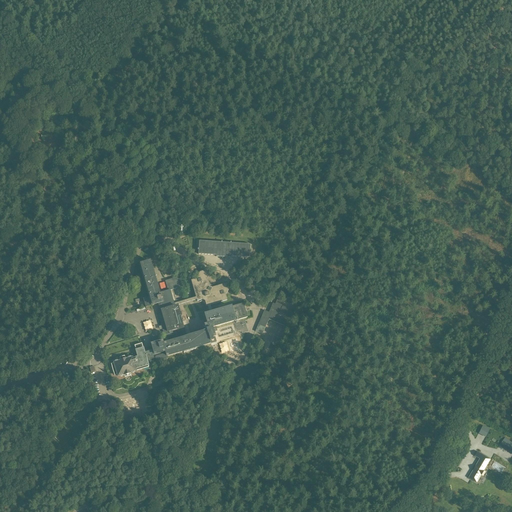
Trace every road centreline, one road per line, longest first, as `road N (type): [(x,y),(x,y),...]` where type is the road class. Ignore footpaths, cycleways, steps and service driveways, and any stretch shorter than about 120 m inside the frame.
road 1 (track): [(0,18),(35,43),(98,118),(125,128),(221,149),(332,122),(386,121),(206,511)]
road 2 (track): [(0,270),(82,98),(169,0)]
road 3 (track): [(398,511),(427,483),(511,311)]
road 4 (unknown): [(415,130),(440,70),(432,66),(509,0)]
